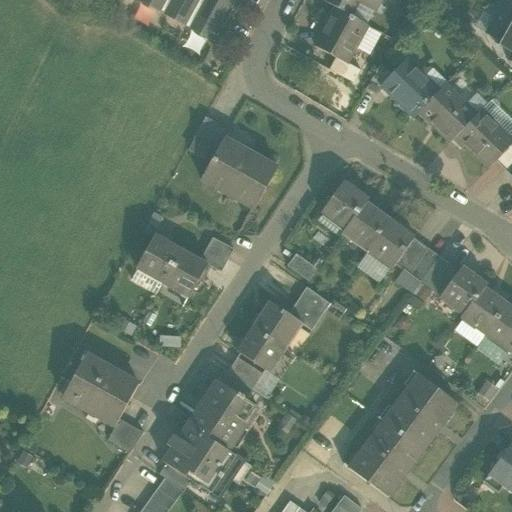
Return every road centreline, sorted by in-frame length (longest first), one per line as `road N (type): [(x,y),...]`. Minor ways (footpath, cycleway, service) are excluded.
road 1 (residential): [(336,135),(101,511)]
road 2 (residential): [(511,241),(336,135)]
road 3 (residential): [(336,135),(257,84),(260,42),(283,0)]
